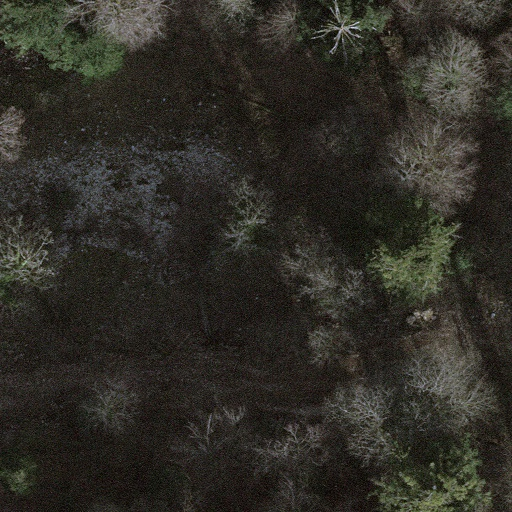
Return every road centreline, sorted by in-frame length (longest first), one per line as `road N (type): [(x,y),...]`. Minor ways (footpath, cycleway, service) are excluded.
road 1 (track): [(511,313),(340,366),(219,366),(0,395)]
road 2 (track): [(511,200),(425,129),(222,26),(148,0)]
